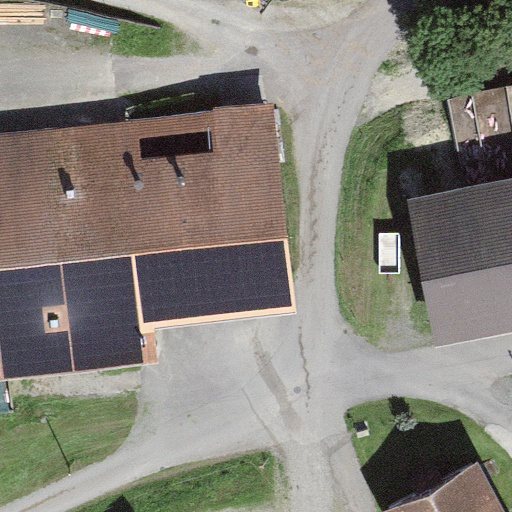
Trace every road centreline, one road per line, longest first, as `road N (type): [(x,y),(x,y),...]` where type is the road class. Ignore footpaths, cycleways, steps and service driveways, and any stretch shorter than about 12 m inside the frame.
road 1 (unclassified): [(80,511),(315,331),(336,137),(410,0)]
road 2 (track): [(336,137),(109,0)]
road 3 (track): [(511,364),(415,387),(315,331)]
